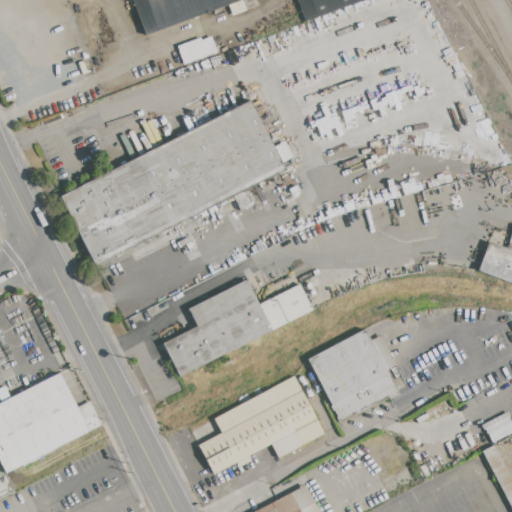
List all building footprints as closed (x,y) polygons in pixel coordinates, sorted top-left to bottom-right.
[(131,0),(255,0),(258,6),(231,16),(227,5),(144,35),(131,0)] [(296,0),(363,0),(305,21),(296,0)] [(184,64),(177,46),(200,38),(201,40),(211,37),(216,52),(184,64)] [(60,196),(250,101),(273,148),(284,142),(292,158),(281,164),(284,171),(94,265),(60,196)] [(511,282),(478,270),(488,242),(506,248),(511,232),(511,282)] [(162,344),(196,327),(187,309),(246,279),(258,304),(298,285),(311,312),(179,377),(162,344)] [(307,359),(366,330),(371,339),(379,334),(394,365),(386,369),(398,394),(339,424),(307,359)] [(0,402),(59,372),(76,407),(88,401),(100,425),(4,473),(0,464),(0,402)] [(197,445),(220,434),(212,418),(295,377),(324,435),(277,458),(270,444),(211,473),(197,445)] [(482,424),(490,442),(511,431),(511,426),(505,413),(482,424)] [(511,511),(482,452),(494,446),(511,482),(511,511)] [(253,511),(305,485),(318,511),(253,511)]
